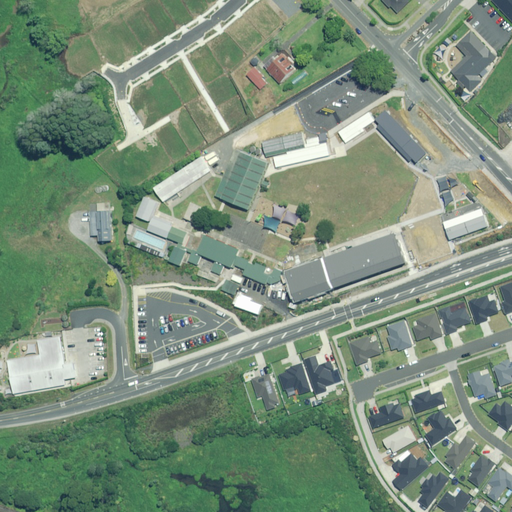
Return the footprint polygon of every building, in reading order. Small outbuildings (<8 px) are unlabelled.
[(295,1),(293,0),(215,0),(250,40),(295,1)] [(408,0),(382,0),(390,8),(392,6),(398,12),(409,2),(408,0)] [(511,0),(493,0),(511,21),(511,0)] [(496,57),(471,32),(455,47),(465,57),(450,71),(469,90),(482,78),(478,74),(496,57)] [(449,49),(442,44),(436,53),(443,58),(449,49)] [(298,68),(285,53),(275,62),(273,60),(266,67),(281,84),(298,68)] [(265,76),(257,68),(249,75),(262,90),(269,84),(263,78),(265,76)] [(352,77),(338,75),(337,84),(328,83),(327,93),(336,94),(335,100),(349,101),(352,77)] [(472,97),(465,91),(460,98),(466,104),(472,97)] [(383,115),(376,122),(380,126),(375,131),(408,164),(411,160),(415,164),(424,155),(383,115)] [(366,116),(334,137),(340,146),(372,125),(366,116)] [(298,135),(261,143),(262,158),(301,151),(298,135)] [(321,148),(270,159),(272,169),(324,158),(321,148)] [(268,165),(232,149),(210,198),(246,214),(268,165)] [(212,169),(200,153),(152,188),(164,204),(212,169)] [(271,183),(264,180),(261,187),(267,190),(271,183)] [(158,202),(141,197),(134,217),(148,221),(152,221),(158,202)] [(201,208),(191,203),(184,218),(194,223),(201,208)] [(99,204),(99,212),(92,213),(92,236),(100,236),(100,241),(113,241),(112,212),(111,212),(111,204),(99,204)] [(442,223),(448,240),(486,227),(480,210),(442,223)] [(169,227),(152,221),(148,221),(144,231),(165,239),(169,227)] [(187,233),(169,227),(165,239),(182,245),(187,233)] [(409,238),(414,255),(439,248),(433,231),(409,238)] [(241,248),(205,233),(197,251),(193,249),(188,262),(198,266),(203,256),(215,261),(210,272),(221,276),(225,266),(231,269),(233,265),(242,269),(240,274),(265,284),(266,282),(270,284),(279,280),(283,272),(273,268),(271,273),(268,275),(263,273),(265,268),(254,263),(253,265),(247,263),(248,260),(238,256),(241,248)] [(323,263),(334,292),(405,265),(393,236),(323,263)] [(184,250),(173,245),(167,260),(178,265),(184,250)] [(325,278),(319,260),(295,268),(298,276),(291,277),(294,288),(308,284),(311,294),(322,290),(319,280),(325,278)] [(240,284),(225,278),(221,288),(236,295),(240,284)] [(511,281),(499,286),(505,301),(501,302),(505,314),(511,311),(511,281)] [(476,298),(468,301),(476,324),(488,320),(487,317),(498,313),(494,300),(489,302),(486,296),(477,299),(476,298)] [(449,306),(438,310),(446,334),(458,331),(457,327),(472,322),(469,314),(467,314),(465,308),(451,312),(449,306)] [(434,314),(417,320),(419,325),(412,327),(417,340),(429,336),(430,341),(443,336),(434,314)] [(404,320),(386,326),(389,335),(385,336),(390,351),(397,349),(399,351),(413,346),(404,320)] [(12,357),(21,393),(69,382),(69,378),(86,373),(81,354),(75,356),(69,329),(40,336),(43,350),(12,357)] [(368,337),(349,343),(356,365),(368,361),(367,358),(381,354),(376,340),(369,342),(368,337)] [(315,356),(303,359),(315,395),(327,391),(325,386),(334,383),(330,371),(332,370),(330,361),(318,365),(315,356)] [(509,359),(500,362),(500,364),(493,367),(500,386),(511,382),(509,376),(511,375),(511,361),(510,362),(509,359)] [(301,363),(289,367),(290,368),(286,370),(286,372),(278,375),(283,390),(292,387),(293,389),(297,388),(299,395),(311,390),(301,363)] [(479,371),(467,375),(469,380),(467,380),(469,385),(470,385),(475,397),(483,394),(485,400),(497,395),(489,374),(481,377),(479,371)] [(259,376),(250,379),(257,397),(262,395),(267,410),(275,407),(274,404),(278,402),(268,374),(259,377),(259,376)] [(429,389),(414,395),(416,398),(411,400),(415,413),(445,403),(441,391),(431,395),(429,389)] [(511,422),(511,407),(505,403),(502,407),(496,402),(488,414),(498,421),(497,422),(507,429),(511,422)] [(392,403),(378,408),(380,412),(366,416),(371,429),(404,418),(398,403),(393,405),(392,403)] [(434,412),(427,417),(435,428),(425,435),(432,445),(456,429),(449,418),(447,420),(440,410),(435,414),(434,412)] [(407,426),(382,440),(387,448),(389,448),(393,454),(416,440),(407,426)] [(475,443),(465,435),(458,446),(454,443),(445,456),(447,457),(444,462),(456,470),(475,443)] [(399,459),(392,465),(400,474),(392,481),(400,489),(428,466),(420,457),(417,460),(411,453),(401,461),(399,459)] [(495,463),(488,458),(487,459),(480,455),(469,470),(473,472),(467,479),(478,487),(495,463)] [(511,475),(506,471),(505,472),(498,468),(488,482),(494,487),(488,495),(497,502),(507,487),(511,490),(511,475)] [(449,479),(439,471),(435,477),(432,475),(428,480),(425,478),(420,485),(423,488),(420,491),(424,493),(418,501),(428,508),(449,479)] [(460,511),(470,498),(460,490),(454,498),(446,491),(436,504),(444,510),(443,511),(460,511)]
